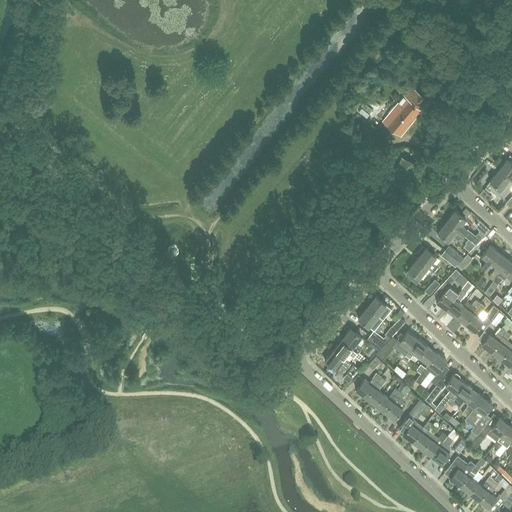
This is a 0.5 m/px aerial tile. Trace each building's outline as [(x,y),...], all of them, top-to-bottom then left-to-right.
[(400,137),(429,101),(412,87),(382,122),(400,137)] [(498,170),(511,181),(511,157),(510,155),(507,159),(506,159),(498,170)] [(409,176),(415,163),(401,158),(392,180),(405,186),(409,176)] [(510,188),(511,186),(511,181),(498,170),(493,176),(489,181),(490,181),(486,186),(498,196),(502,191),(501,189),(505,184),(510,188)] [(445,221),(463,235),(467,230),(461,225),(465,219),(454,210),(445,221)] [(457,240),(461,235),(462,236),(463,235),(445,221),(437,232),(448,241),(452,236),(457,240)] [(475,245),(484,236),(479,232),(470,242),(475,245)] [(416,258),(427,267),(433,272),(437,267),(431,262),(436,256),(422,246),(417,252),(419,254),(416,258)] [(449,246),(445,251),(460,262),(463,259),(457,254),(458,253),(449,246)] [(486,270),(491,263),(491,264),(499,253),(489,246),(481,256),(486,260),(481,267),(486,270)] [(457,265),(460,262),(445,251),(440,256),(455,267),(457,265)] [(509,261),(499,253),(491,264),(496,267),(493,271),(493,272),(488,278),(493,281),(501,271),(509,261)] [(472,259),(467,254),(463,259),(460,262),(457,265),(461,270),(472,259)] [(427,267),(416,258),(407,269),(408,270),(404,275),(416,284),(420,279),(419,278),(427,267)] [(501,271),(493,281),(485,292),(490,295),(502,279),(504,280),(507,276),(510,278),(511,275),(511,263),(509,261),(501,271)] [(446,279),(451,284),(460,274),(455,269),(446,279)] [(483,288),(487,283),(482,278),(477,284),(483,288)] [(429,295),(439,284),(435,279),(424,291),(429,295)] [(436,301),(445,309),(458,293),(449,286),(444,291),(436,301)] [(458,293),(445,309),(455,316),(463,306),(458,302),(466,292),(461,289),(458,293)] [(391,309),(386,305),(374,296),(366,307),(382,320),(391,309)] [(467,301),(463,306),(455,316),(465,324),(473,313),(480,303),(476,300),(472,305),(467,301)] [(480,303),(473,313),(465,324),(469,327),(467,329),(472,333),(474,331),(482,320),(478,317),(482,311),(485,307),(480,303)] [(491,320),(498,309),(493,305),(485,315),(491,320)] [(369,327),(373,330),(369,335),(382,345),(384,344),(387,340),(374,330),(374,331),(382,320),(366,307),(357,318),(369,326),(369,327)] [(391,326),(396,331),(405,322),(400,317),(391,326)] [(481,344),(491,351),(498,341),(506,331),(511,323),(511,322),(508,319),(494,337),(489,333),(481,344)] [(361,348),(355,343),(360,337),(349,328),(341,339),(352,348),(358,352),(361,348)] [(392,344),(405,354),(401,359),(417,339),(407,331),(400,341),(397,338),(392,344)] [(510,335),(506,331),(498,341),(491,351),(500,359),(508,348),(511,344),(507,340),(510,335)] [(382,345),(369,335),(365,340),(378,350),(382,345)] [(352,348),(341,339),(332,349),(350,363),(344,358),(349,352),(358,360),(362,355),(358,352),(352,348)] [(427,346),(417,339),(401,359),(406,363),(414,353),(419,357),(427,346)] [(378,350),(375,353),(375,354),(380,358),(384,354),(386,351),(387,349),(389,348),(384,344),(382,345),(378,350)] [(427,346),(419,357),(428,364),(436,353),(427,346)] [(511,363),(511,350),(508,348),(500,359),(510,366),(511,363)] [(335,369),(340,363),(346,368),(350,363),(332,349),(324,360),(335,369)] [(449,369),(443,364),(446,361),(436,353),(428,364),(425,368),(421,374),(415,381),(420,385),(430,372),(434,375),(430,380),(436,385),(440,381),(449,369)] [(373,370),(380,361),(375,356),(367,365),(373,370)] [(421,374),(425,368),(420,364),(415,370),(421,374)] [(343,378),(348,383),(352,378),(347,373),(343,378)] [(356,390),(365,397),(374,386),(381,377),(376,373),(368,382),(364,379),(356,390)] [(455,392),(463,382),(453,374),(444,387),(449,390),(446,394),(451,398),(455,392)] [(381,377),(374,386),(365,397),(375,405),(383,394),(378,390),(385,380),(381,377)] [(465,400),(473,389),(463,382),(455,392),(451,398),(447,402),(452,406),(454,403),(459,407),(465,400)] [(388,398),(383,394),(375,405),(384,412),(393,401),(404,387),(401,384),(397,389),(396,388),(388,398)] [(404,387),(393,401),(384,412),(394,419),(402,408),(405,404),(402,402),(404,399),(403,398),(410,389),(406,385),(404,387)] [(441,389),(436,385),(424,400),(429,404),(441,389)] [(471,411),(482,396),(473,389),(465,400),(468,402),(460,412),(465,416),(463,418),(465,419),(471,411)] [(469,444),(470,444),(475,438),(480,432),(486,424),(490,418),(484,413),(492,403),(482,396),(471,411),(465,419),(472,425),(469,428),(477,434),(469,444)] [(427,405),(424,403),(420,399),(406,416),(411,420),(413,418),(414,416),(417,418),(427,405)] [(446,412),(442,416),(448,421),(451,417),(446,412)] [(420,430),(411,423),(414,419),(413,418),(411,420),(406,416),(398,428),(404,432),(402,434),(403,434),(401,436),(406,440),(408,438),(412,441),(421,431),(420,430)] [(492,444),(494,445),(498,439),(501,436),(509,425),(499,418),(491,428),(486,424),(480,432),(485,436),(487,433),(495,440),(492,444)] [(421,431),(412,441),(422,449),(430,438),(425,434),(432,424),(428,421),(420,430),(421,431)] [(511,443),(511,441),(511,427),(509,425),(501,436),(498,439),(502,442),(508,447),(511,443)] [(430,438),(422,449),(431,456),(447,436),(442,432),(437,437),(433,434),(430,438)] [(451,439),(447,436),(431,456),(441,464),(450,452),(450,446),(449,445),(453,440),(451,439)] [(458,454),(467,442),(462,438),(453,450),(458,454)] [(475,448),(480,442),(475,438),(470,444),(475,448)] [(467,464),(457,456),(443,473),(450,478),(449,478),(450,479),(449,480),(449,481),(451,483),(453,483),(454,481),(459,486),(467,475),(475,465),(470,461),(467,464)] [(459,486),(469,493),(477,482),(472,478),(479,469),(475,465),(467,475),(459,486)] [(494,480),(487,490),(478,500),(482,504),(481,505),(482,506),(485,509),(487,509),(488,507),(488,508),(492,503),(498,508),(501,503),(505,499),(511,489),(511,486),(508,484),(500,495),(496,497),(491,493),(498,483),(502,478),(498,474),(494,480)] [(489,476),(481,486),(477,482),(469,493),(478,500),(487,490),(494,480),(489,476)] [(511,501),(511,489),(505,499),(501,503),(507,508),(511,501)]
